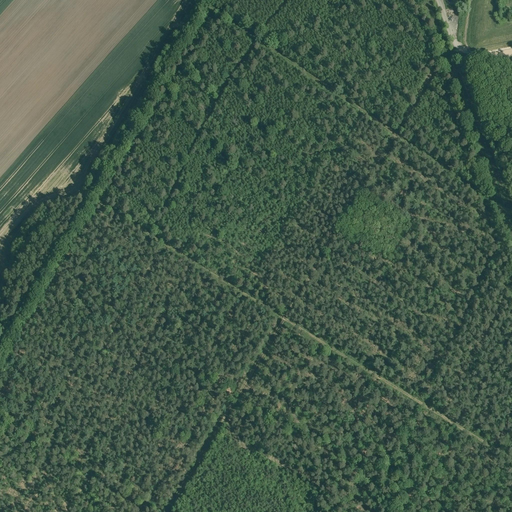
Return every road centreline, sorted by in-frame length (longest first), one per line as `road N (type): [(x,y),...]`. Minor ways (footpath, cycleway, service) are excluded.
road 1 (track): [(93,195),(511,459)]
road 2 (track): [(405,137),(175,511)]
road 3 (track): [(209,1),(511,208)]
road 4 (track): [(210,0),(93,195)]
road 5 (track): [(93,195),(0,350)]
